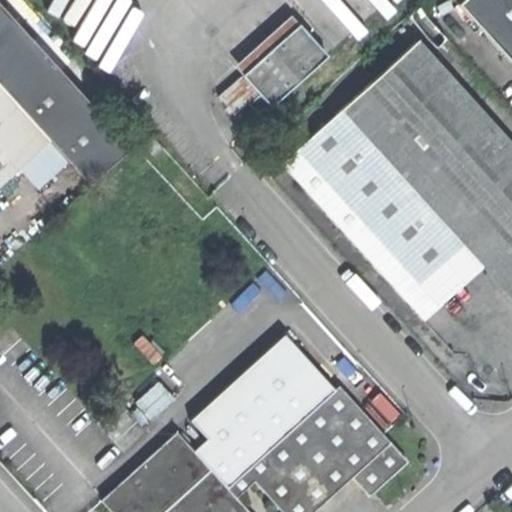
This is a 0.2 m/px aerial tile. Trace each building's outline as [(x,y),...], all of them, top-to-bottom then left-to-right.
[(509,63),(511,61),(511,0),(454,0),(453,1),(509,63)] [(0,185),(48,142),(88,186),(129,148),(0,6),(0,185)] [(233,66),(241,75),(298,25),(289,16),(233,66)] [(326,56),(298,25),(241,75),(258,93),(248,103),(259,115),(326,56)] [(511,148),(415,42),(281,164),(422,319),(438,306),(418,284),(462,244),(482,265),(511,298),(511,148)] [(234,115),(248,103),(258,93),(241,75),(218,97),(234,115)] [(148,132),(139,140),(153,156),(162,148),(148,132)] [(438,306),(482,265),(462,244),(418,284),(438,306)] [(206,439),(193,451),(228,488),(334,391),(283,335),(189,420),(206,439)] [(193,451),(176,433),(101,501),(111,511),(314,511),(352,478),(367,496),(406,461),(338,388),(334,391),(228,488),(193,451)] [(145,432),(116,399),(94,419),(124,452),(145,432)]
